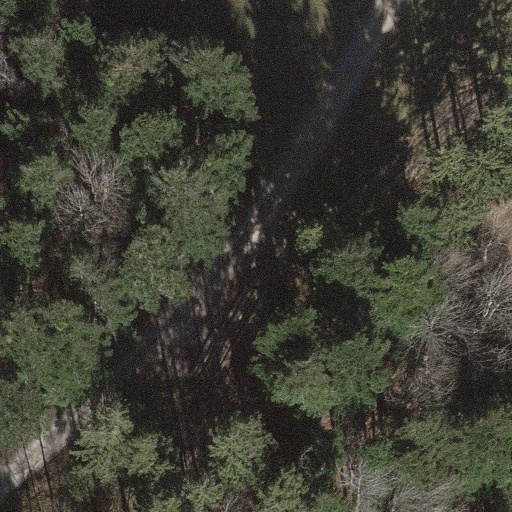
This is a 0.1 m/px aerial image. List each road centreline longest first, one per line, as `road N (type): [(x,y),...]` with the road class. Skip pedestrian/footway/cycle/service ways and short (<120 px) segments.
road 1 (track): [(393,0),(237,262),(202,306),(119,384),(0,473)]
road 2 (track): [(511,72),(295,235),(237,262)]
